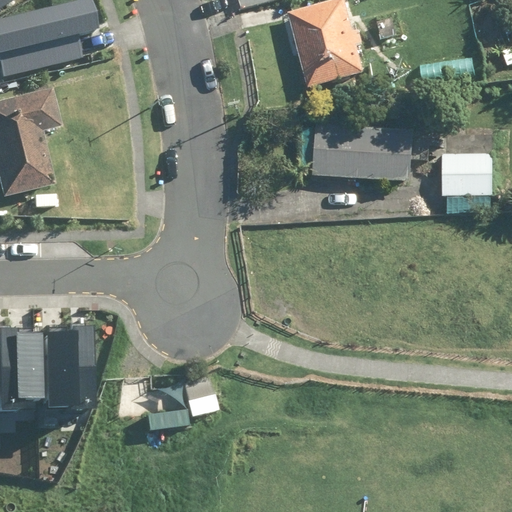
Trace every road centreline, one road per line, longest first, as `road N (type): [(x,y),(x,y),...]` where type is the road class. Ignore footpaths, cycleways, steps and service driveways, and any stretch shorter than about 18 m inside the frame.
road 1 (residential): [(171,0),(193,114),(192,271)]
road 2 (residential): [(192,271),(0,275)]
